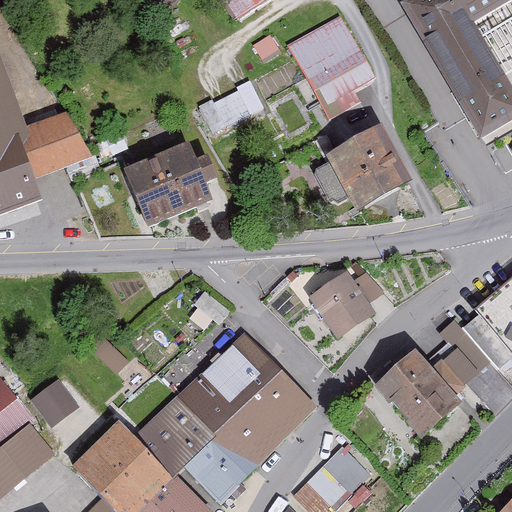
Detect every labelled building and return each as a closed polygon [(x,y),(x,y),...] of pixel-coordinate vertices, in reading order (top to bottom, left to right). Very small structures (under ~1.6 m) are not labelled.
[(185,0),(152,0),(161,15),(186,2),(185,0)] [(212,0),(231,29),(276,0),(212,0)] [(511,0),(409,0),(405,2),(483,137),(511,118),(511,88),(475,21),(511,0)] [(376,77),(341,16),(286,48),(331,125),(362,107),(352,90),(376,77)] [(0,52),(0,216),(43,200),(35,178),(24,146),(30,135),(26,126),(0,52)] [(203,106),(217,132),(269,106),(255,79),(203,106)] [(67,112),(26,126),(30,135),(24,146),(35,178),(93,156),(67,112)] [(413,180),(383,123),(326,154),(357,211),(413,180)] [(190,141),(122,169),(146,226),(214,198),(190,141)] [(367,271),(353,284),(372,303),(386,290),(367,271)] [(345,276),(304,303),(331,345),(372,318),(345,276)] [(511,277),(475,310),(479,315),(464,328),(499,370),(511,359),(511,277)] [(190,313),(218,333),(230,316),(202,296),(190,313)] [(440,333),(479,373),(491,362),(454,320),(440,333)] [(245,333),(178,395),(216,435),(283,370),(245,333)] [(89,350),(116,376),(130,362),(104,336),(89,350)] [(458,348),(443,361),(465,385),(473,378),(479,373),(480,372),(458,348)] [(416,349),(374,386),(422,439),(463,402),(457,395),(466,387),(465,385),(443,361),(442,359),(433,367),(416,349)] [(283,370),(216,435),(259,465),(318,407),(283,370)] [(35,420),(0,376),(0,448),(31,423),(35,420)] [(31,400),(52,429),(81,408),(59,380),(31,400)] [(216,435),(178,395),(136,435),(174,479),(178,476),(185,468),(216,435)] [(115,511),(140,511),(174,479),(136,435),(119,420),(73,467),(103,498),(115,511)] [(0,498),(56,454),(31,423),(0,448),(0,498)] [(216,435),(185,468),(222,506),(259,465),(216,435)] [(342,447),(294,497),(308,511),(335,511),(372,476),(342,447)] [(178,476),(174,479),(140,511),(213,511),(178,476)] [(115,511),(103,498),(89,511),(115,511)] [(511,511),(511,501),(501,511),(511,511)]
